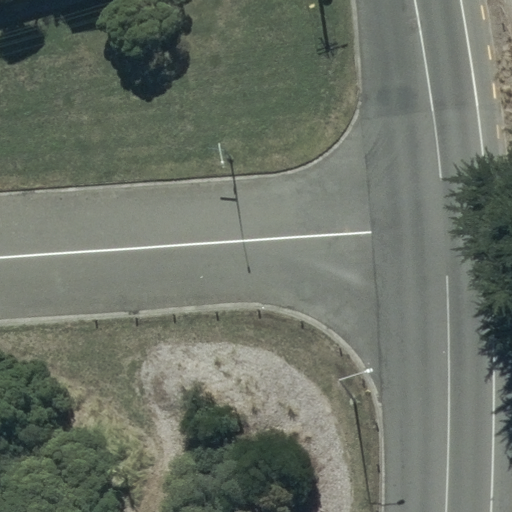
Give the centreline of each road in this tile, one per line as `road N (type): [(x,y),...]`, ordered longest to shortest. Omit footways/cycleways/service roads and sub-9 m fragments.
road 1 (residential): [(444,226),(0,257)]
road 2 (tertiary): [(444,226),(445,511)]
road 3 (tertiary): [(419,0),(444,226)]
